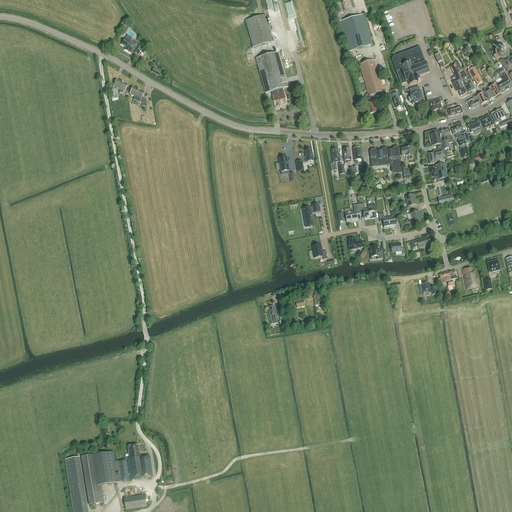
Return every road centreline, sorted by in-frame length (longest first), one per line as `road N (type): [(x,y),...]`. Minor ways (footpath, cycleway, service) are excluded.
road 1 (unclassified): [(137,421),(147,342),(101,53)]
road 2 (secondary): [(101,53),(218,119),(284,132)]
road 3 (track): [(278,296),(447,269)]
road 4 (secondary): [(421,128),(284,132)]
